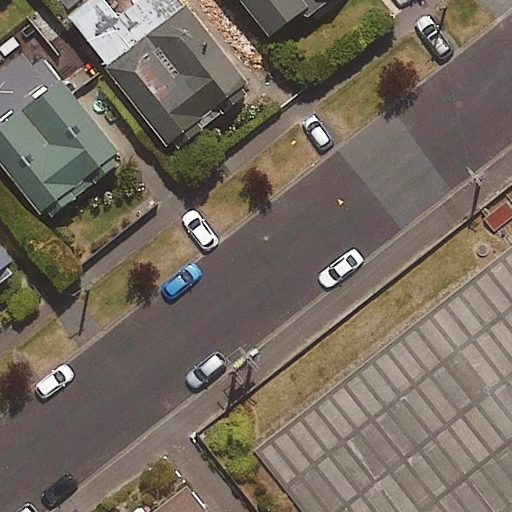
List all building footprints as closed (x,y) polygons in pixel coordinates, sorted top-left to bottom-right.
[(247,81),(185,0),(128,0),(117,9),(110,0),(79,0),(69,8),(170,140),(247,81)] [(249,0),(270,26),(302,0),(249,0)] [(81,79),(76,83),(43,39),(35,45),(19,25),(0,39),(0,152),(44,210),(130,144),(81,79)] [(0,263),(17,251),(0,229),(0,263)] [(203,511),(180,482),(142,511),(203,511)]
